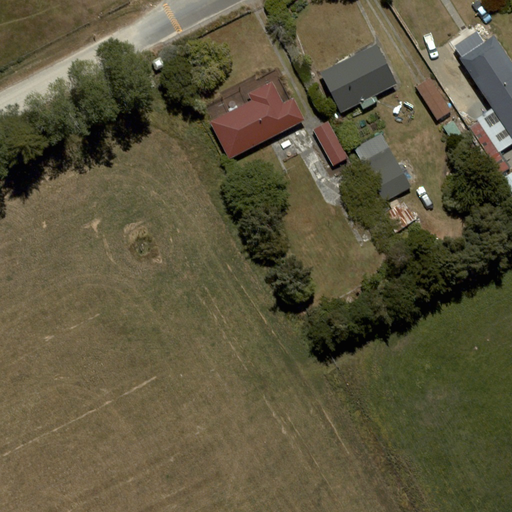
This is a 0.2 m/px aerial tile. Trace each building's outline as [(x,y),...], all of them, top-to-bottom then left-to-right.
[(511,64),(493,35),(483,41),(477,30),(452,45),(492,109),(474,120),(496,155),(511,144),(511,64)] [(360,107),(362,111),(380,103),(377,98),(397,89),(378,45),(312,73),(332,119),(360,107)] [(287,90),(292,88),(283,71),(259,83),(256,76),(221,94),(226,103),(203,115),(226,161),(308,120),(298,100),(293,102),(287,90)] [(452,115),(432,76),(416,85),(436,123),(452,115)] [(332,169),(349,159),(327,122),(310,133),(332,169)] [(410,193),(383,152),(361,166),(388,208),(410,193)] [(403,212),(398,204),(380,216),(394,236),(415,221),(407,209),(403,212)]
